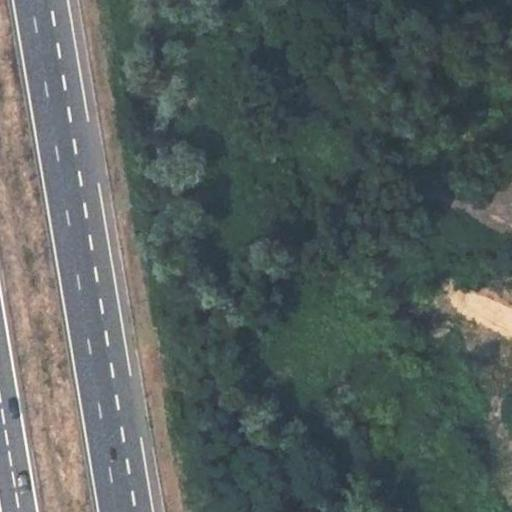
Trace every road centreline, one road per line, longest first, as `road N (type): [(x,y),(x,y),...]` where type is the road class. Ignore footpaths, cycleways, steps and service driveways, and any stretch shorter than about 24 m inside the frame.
road 1 (motorway): [(108,463),(31,0)]
road 2 (track): [(511,229),(336,158),(265,162)]
